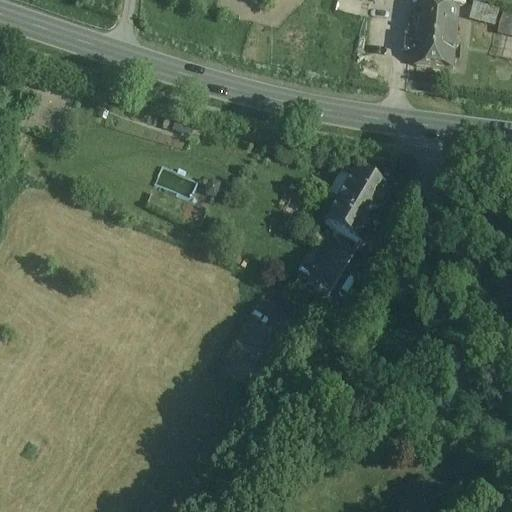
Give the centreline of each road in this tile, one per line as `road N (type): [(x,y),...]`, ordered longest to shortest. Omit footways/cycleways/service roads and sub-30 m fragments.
road 1 (secondary): [(120,56),(315,110),(511,138)]
road 2 (secondary): [(0,16),(120,56)]
